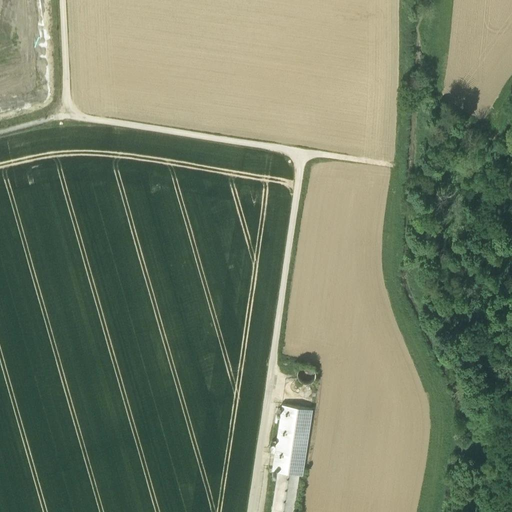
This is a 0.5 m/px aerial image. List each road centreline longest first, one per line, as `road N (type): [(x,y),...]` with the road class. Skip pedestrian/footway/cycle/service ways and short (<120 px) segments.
road 1 (track): [(0,131),(68,113),(304,152),(249,511)]
road 2 (track): [(393,165),(401,145),(404,0)]
